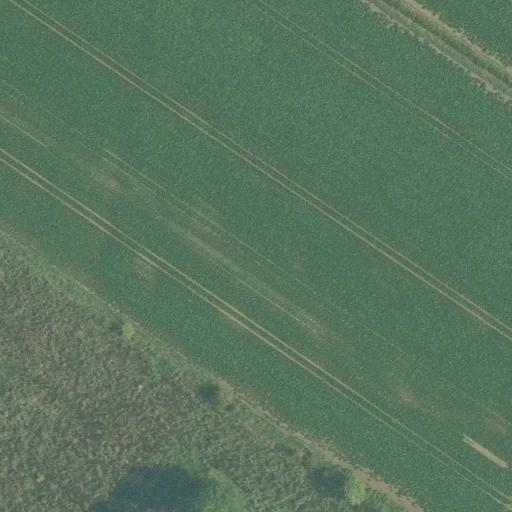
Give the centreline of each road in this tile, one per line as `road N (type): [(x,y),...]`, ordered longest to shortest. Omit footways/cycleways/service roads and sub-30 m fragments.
road 1 (motorway): [(315,511),(463,0)]
road 2 (motorway): [(407,0),(262,511)]
